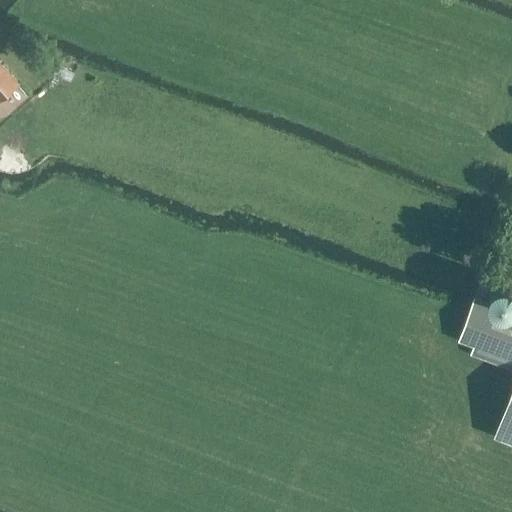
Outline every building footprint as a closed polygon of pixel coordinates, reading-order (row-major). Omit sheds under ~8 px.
[(0,101),(19,84),(0,64),(0,101)] [(0,150),(0,166),(5,170),(13,161),(0,150)] [(511,286),(496,245),(472,254),(493,305),(511,297),(511,286)] [(511,370),(511,316),(488,307),(490,303),(474,297),(458,341),(467,344),(464,352),(511,370)] [(511,434),(511,390),(498,429),(511,434)]
